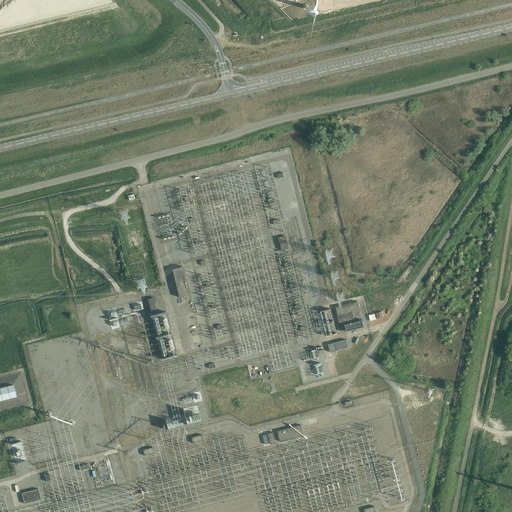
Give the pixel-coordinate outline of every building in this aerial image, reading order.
[(285,236),(277,238),(278,243),(279,242),(281,250),(288,248),(285,236)] [(182,266),(172,269),(179,297),(189,294),(182,266)] [(153,298),(148,299),(150,310),(156,309),(153,298)] [(355,322),(353,313),(352,311),(360,309),(358,301),(336,307),(338,315),(337,315),(341,331),(346,330),(346,331),(364,326),(362,320),(355,322)] [(335,331),(330,306),(324,307),(328,332),(335,331)] [(348,347),(346,339),(329,344),(330,347),(330,349),(331,352),(348,347)] [(0,400),(16,396),(13,385),(0,388),(0,400)] [(282,413),(293,411),(291,397),(280,399),(282,413)] [(278,431),(280,442),(304,436),(301,425),(298,426),(298,427),(294,428),(294,427),(278,431)] [(202,434),(191,437),(193,443),(203,440),(202,434)] [(155,453),(153,447),(143,450),(144,456),(155,453)] [(38,489),(21,493),(24,503),(29,502),(28,501),(31,500),(32,501),(41,499),(38,489)]
